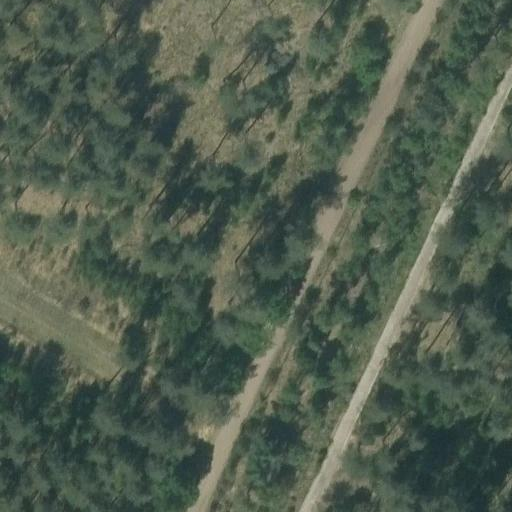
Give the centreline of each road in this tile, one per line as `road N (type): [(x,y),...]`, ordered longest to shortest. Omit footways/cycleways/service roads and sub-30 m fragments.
road 1 (track): [(191,511),(417,22)]
road 2 (track): [(511,72),(309,511)]
road 3 (track): [(0,289),(231,424)]
